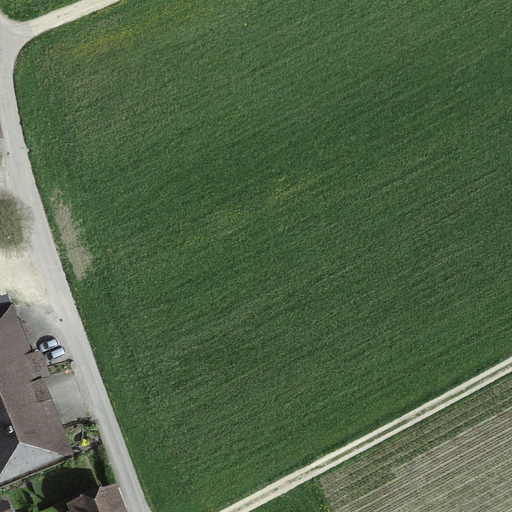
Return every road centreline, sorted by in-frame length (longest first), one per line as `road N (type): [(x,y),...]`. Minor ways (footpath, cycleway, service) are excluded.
road 1 (unclassified): [(132,511),(38,248),(0,56)]
road 2 (track): [(216,511),(511,354)]
